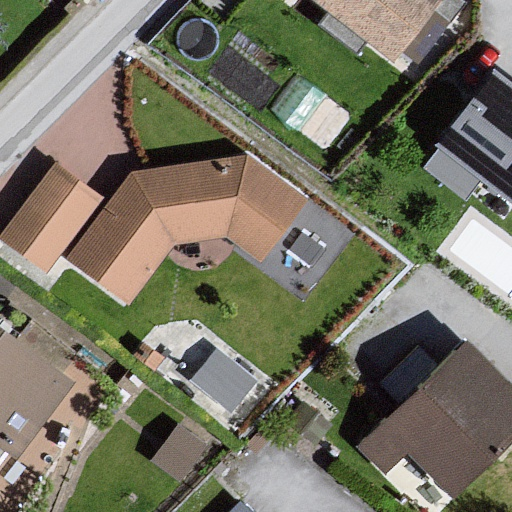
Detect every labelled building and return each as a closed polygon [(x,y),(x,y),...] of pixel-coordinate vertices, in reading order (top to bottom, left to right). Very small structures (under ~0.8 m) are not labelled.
[(427,0),(318,0),(388,52),(427,0)] [(511,75),(501,68),(445,152),(511,200),(511,75)] [(99,197),(53,159),(0,235),(0,239),(45,271),(99,197)] [(133,172),(70,261),(126,305),(174,245),(232,238),(263,266),(318,203),(252,162),(133,172)] [(0,314),(0,439),(1,438),(28,457),(82,371),(0,314)] [(191,368),(232,396),(256,362),(216,333),(191,368)] [(511,400),(462,346),(360,448),(385,471),(416,454),(460,493),(511,447),(511,400)]
